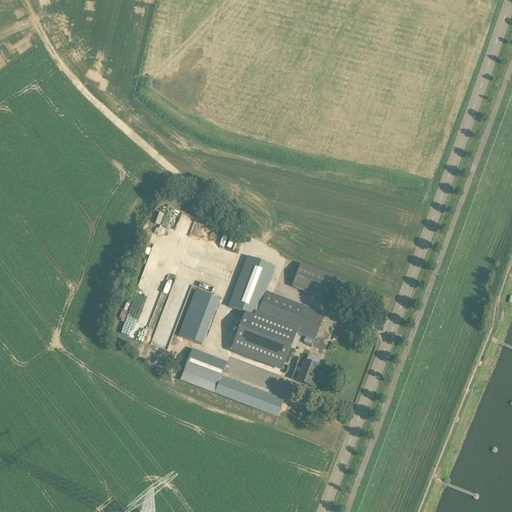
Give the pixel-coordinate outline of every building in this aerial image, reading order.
[(312,348),(314,341),(324,315),(266,293),(275,268),(247,257),(228,307),(245,314),(230,353),(282,372),(297,334),(309,339),(306,346),(312,348)] [(329,302),(338,279),(301,265),(292,288),(329,302)] [(153,309),(168,276),(148,267),(140,285),(150,289),(144,303),(150,305),(149,307),(153,309)] [(177,337),(201,346),(218,300),(194,291),(177,337)] [(226,364),(192,351),(180,381),(215,394),(277,417),(282,406),(276,404),(277,400),(221,379),(226,364)] [(319,377),(315,375),(318,368),(299,361),(291,380),(298,383),(315,389),(315,388),(314,388),(319,377)]
